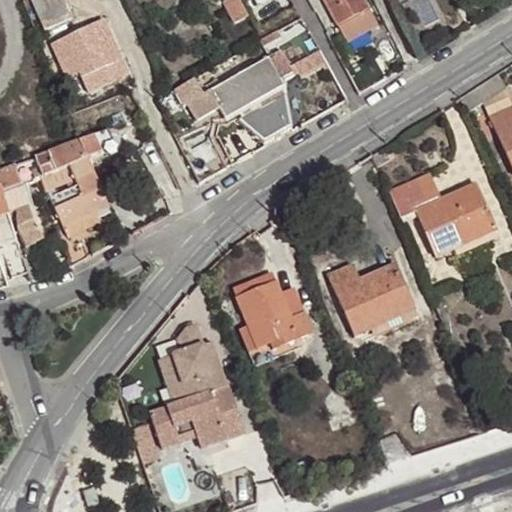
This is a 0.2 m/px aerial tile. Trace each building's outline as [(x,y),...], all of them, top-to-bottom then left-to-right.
[(30,0),(44,31),(73,18),(65,0),(30,0)] [(247,17),(238,0),(228,0),(223,3),(234,24),(247,17)] [(307,0),(314,12),(326,34),(332,30),(316,0),(307,0)] [(363,0),(324,0),(349,44),(378,28),(363,0)] [(124,61),(106,21),(51,46),(67,81),(78,76),(87,95),(128,76),(121,62),(124,61)] [(281,138),(281,137),(280,136),(292,130),(284,88),(281,83),(293,76),(281,54),(209,93),(225,121),(232,117),(264,145),(276,139),(276,140),(277,140),(277,141),(278,141),(279,140),(280,140),(281,140),(281,139),(281,138)] [(346,71),(359,96),(373,87),(360,64),(346,71)] [(498,76),(460,101),(466,115),(483,104),(506,89),(498,76)] [(511,99),(507,88),(506,89),(483,104),(511,169),(511,99)] [(80,142),(36,160),(40,170),(43,178),(87,160),(101,154),(93,137),(80,142)] [(183,154),(199,185),(227,170),(210,139),(183,154)] [(382,150),(371,156),(381,181),(402,168),(391,151),(385,154),(382,150)] [(110,209),(87,160),(43,178),(40,178),(46,193),(76,182),(78,187),(50,200),(67,240),(82,234),(93,216),(110,209)] [(14,168),(0,173),(0,191),(8,215),(16,211),(19,233),(28,250),(43,241),(32,223),(14,168)] [(40,178),(43,178),(40,170),(32,173),(35,180),(40,178)] [(430,176),(390,193),(401,218),(415,213),(417,217),(435,259),(454,251),(452,247),(495,228),(477,185),(462,191),(466,198),(444,208),(441,201),(430,176)] [(0,191),(0,252),(18,247),(8,215),(0,191)] [(466,198),(462,191),(441,201),(444,208),(466,198)] [(415,213),(401,218),(403,223),(417,217),(415,213)] [(93,216),(82,234),(98,227),(93,216)] [(497,232),(495,228),(452,247),(454,251),(497,232)] [(90,259),(82,234),(67,240),(62,244),(70,270),(90,259)] [(5,259),(12,279),(27,274),(23,260),(20,253),(5,259)] [(30,283),(38,280),(31,258),(23,260),(27,274),(30,283)] [(327,277),(354,338),(375,330),(372,324),(412,306),(394,266),(379,273),(382,279),(362,288),(359,282),(352,266),(327,277)] [(382,279),(379,273),(359,282),(362,288),(382,279)] [(233,291),(237,300),(276,283),(273,275),(233,291)] [(289,279),(276,283),(292,320),(304,314),(289,279)] [(276,283),(237,300),(249,328),(258,350),(270,345),(280,341),(282,347),(313,335),(304,314),(292,320),(276,283)] [(415,312),(412,306),(372,324),(375,330),(415,312)] [(439,318),(452,349),(462,345),(449,315),(439,318)] [(204,347),(196,326),(188,329),(176,341),(164,344),(169,358),(159,362),(174,405),(150,413),(163,451),(197,439),(202,451),(245,436),(218,358),(209,361),(204,347)] [(249,354),(258,350),(249,328),(239,332),(249,354)] [(280,341),(270,345),(273,351),(282,347),(280,341)] [(169,358),(164,344),(154,348),(159,362),(169,358)] [(212,344),(204,347),(209,361),(218,358),(212,344)] [(452,349),(462,373),(472,369),(462,345),(452,349)] [(137,428),(144,462),(161,458),(153,424),(137,428)] [(94,489),(84,492),(90,511),(100,507),(94,489)]
